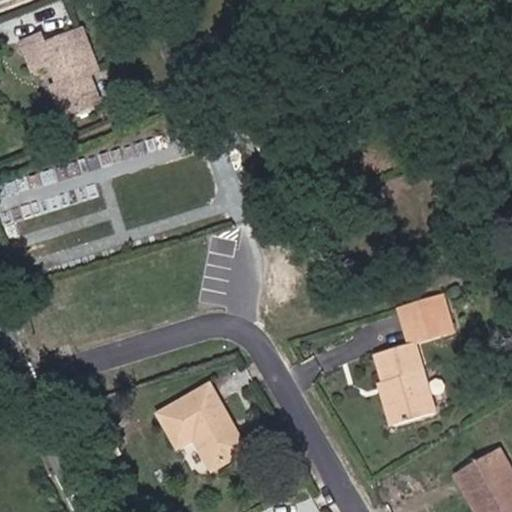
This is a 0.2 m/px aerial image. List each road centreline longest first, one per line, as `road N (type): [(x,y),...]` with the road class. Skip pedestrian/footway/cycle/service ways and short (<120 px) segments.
road 1 (residential): [(352,511),(263,353),(215,329),(41,378)]
road 2 (tertiary): [(41,378),(102,511)]
